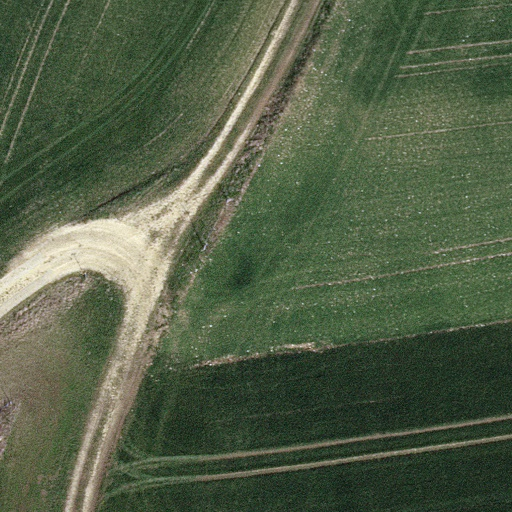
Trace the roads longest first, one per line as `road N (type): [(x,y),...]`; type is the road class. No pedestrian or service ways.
road 1 (track): [(170,219),(105,369),(69,511)]
road 2 (track): [(303,0),(218,172),(170,219)]
road 3 (track): [(170,219),(0,306)]
